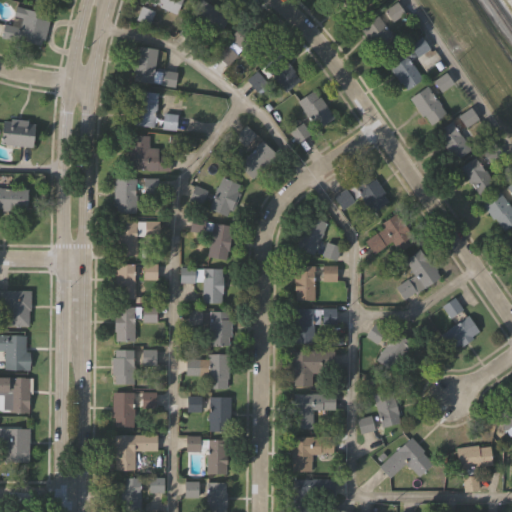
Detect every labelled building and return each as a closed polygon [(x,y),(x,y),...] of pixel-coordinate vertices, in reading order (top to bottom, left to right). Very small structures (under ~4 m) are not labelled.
[(181,0),(175,13),(147,0),(181,0)] [(344,0),(350,9),(363,0),(344,0)] [(383,11),(395,1),(404,13),(392,22),(383,11)] [(49,13),(42,45),(0,36),(0,21),(13,25),(17,6),(49,13)] [(220,33),(205,25),(214,8),(228,16),(220,33)] [(393,41),(375,53),(359,29),(376,17),(393,41)] [(252,60),(229,36),(242,23),(265,47),(252,60)] [(174,84),(133,80),(137,46),(157,48),(154,69),(175,72),(174,84)] [(218,56),(227,47),(235,54),(227,64),(218,56)] [(386,61),(402,50),(421,78),(405,89),(386,61)] [(300,79),(283,91),(263,65),(280,52),(300,79)] [(260,94),(246,80),(256,71),(270,85),(260,94)] [(433,81),(445,72),(453,83),(440,92),(433,81)] [(409,96),(426,85),(445,113),(428,125),(409,96)] [(297,101),(314,88),(335,117),(318,129),(297,101)] [(134,123),(136,90),(157,91),(154,125),(134,123)] [(457,117),(469,108),(477,119),(464,128),(457,117)] [(174,127),(164,127),(164,113),(174,113),(174,127)] [(1,145),(1,119),(33,119),(33,145),(1,145)] [(453,160),(434,132),(450,121),(469,149),(453,160)] [(290,129),(302,122),(309,133),(297,141),(290,129)] [(148,134),(148,146),(157,146),(157,154),(169,154),(169,169),(132,169),(132,135),(148,134)] [(238,164),(261,140),(275,154),(252,178),(238,164)] [(482,152),(494,144),(502,155),(489,164),(482,152)] [(478,195),(459,166),(474,155),(493,184),(478,195)] [(388,201),(369,212),(360,197),(355,201),(355,200),(341,208),(333,194),(370,172),(388,201)] [(114,177),(157,178),(156,195),(137,194),(136,212),(113,212),(114,177)] [(240,183),(229,215),(210,209),(220,177),(240,183)] [(26,208),(0,207),(0,187),(26,187),(26,208)] [(511,210),(511,222),(501,230),(481,202),(498,191),(511,210)] [(414,240),(403,247),(396,238),(374,254),(361,236),(395,212),(414,240)] [(334,259),(295,247),(306,215),(325,221),(319,239),(339,245),(334,259)] [(136,219),(136,255),(116,255),(116,219),(136,219)] [(207,256),(212,222),(231,225),(226,259),(207,256)] [(438,279),(402,299),(394,285),(413,275),(403,258),(421,248),(438,279)] [(133,297),(114,297),(114,263),(133,263),(133,297)] [(142,277),(142,263),(157,263),(157,278),(142,277)] [(314,299),(294,299),(294,264),(314,264),(314,299)] [(335,279),(322,279),(322,265),(335,265),(335,279)] [(222,268),(221,302),(200,301),(201,267),(222,268)] [(179,282),(179,268),(194,268),(193,283),(179,282)] [(1,304),(0,304),(0,289),(29,289),(29,325),(1,325),(1,304)] [(447,311),(442,305),(449,301),(454,307),(447,311)] [(133,306),(133,340),(113,340),(113,306),(133,306)] [(142,321),(142,306),(157,307),(156,321),(142,321)] [(314,342),(292,342),(293,308),(316,308),(316,319),(322,319),(322,308),(335,308),(335,322),(314,322),(314,342)] [(230,310),(229,345),(208,345),(209,309),(230,310)] [(187,326),(188,311),(202,312),(202,327),(187,326)] [(478,332),(450,351),(439,334),(467,315),(478,332)] [(376,342),(366,333),(374,323),(385,331),(376,342)] [(412,342),(394,371),(376,361),(393,331),(412,342)] [(26,334),(26,369),(3,369),(3,334),(26,334)] [(133,349),(133,383),(111,383),(111,349),(133,349)] [(141,365),(142,350),(156,351),(156,365),(141,365)] [(333,350),(333,371),(311,371),(311,385),(292,385),(292,350),(333,350)] [(228,353),(228,387),(207,387),(207,353),(228,353)] [(184,374),(184,360),(199,360),(198,375),(184,374)] [(10,377),(28,377),(28,407),(10,407),(10,377)] [(371,393),(389,388),(400,421),(383,427),(371,393)] [(112,425),(112,391),(133,391),(133,425),(112,425)] [(140,406),(141,391),(155,392),(155,406),(140,406)] [(293,393),(334,393),(334,409),(311,409),(311,427),(293,427),(293,393)] [(209,395),(229,395),(229,431),(209,431),(209,395)] [(187,409),(187,396),(199,396),(199,409),(187,409)] [(511,427),(507,431),(495,417),(511,403),(511,427)] [(1,427),(28,427),(28,463),(1,463),(1,427)] [(113,434),(156,433),(156,450),(134,450),(134,469),(113,469),(113,434)] [(290,470),(290,435),(333,435),(332,453),(312,453),(311,470),(290,470)] [(417,476),(406,462),(388,477),(377,465),(410,436),(433,462),(417,476)] [(206,473),(206,439),(226,439),(226,473),(206,473)] [(490,467),(456,467),(456,445),(490,445),(490,467)] [(140,511),(119,511),(119,477),(140,477),(140,511)] [(291,511),(291,479),(333,479),(333,497),(315,497),(315,511),(291,511)] [(225,481),(225,511),(206,511),(206,481),(225,481)]
